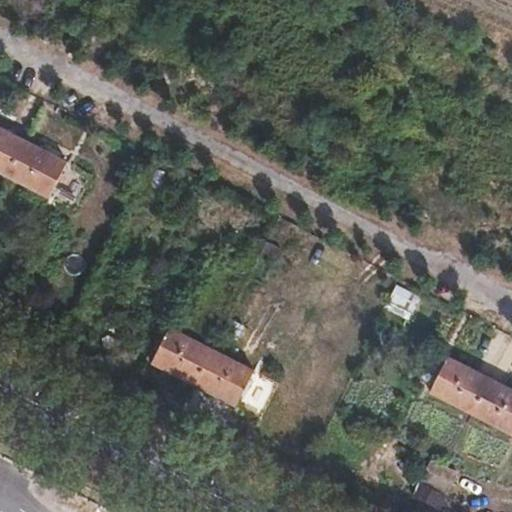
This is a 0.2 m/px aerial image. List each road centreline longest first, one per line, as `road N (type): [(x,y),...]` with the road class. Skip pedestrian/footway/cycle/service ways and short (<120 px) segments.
road 1 (residential): [(0,43),(511,302)]
road 2 (unclassified): [(0,388),(244,511)]
